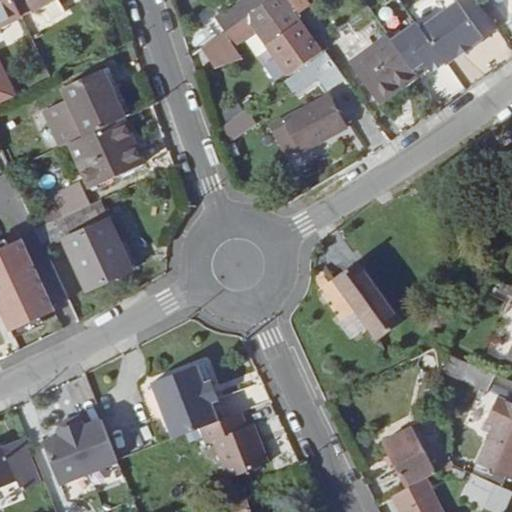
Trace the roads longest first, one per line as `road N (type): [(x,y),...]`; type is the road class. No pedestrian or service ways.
road 1 (residential): [(279,245),(511,91)]
road 2 (residential): [(228,230),(145,0)]
road 3 (residential): [(0,387),(216,282)]
road 4 (residential): [(350,511),(264,327),(258,295)]
